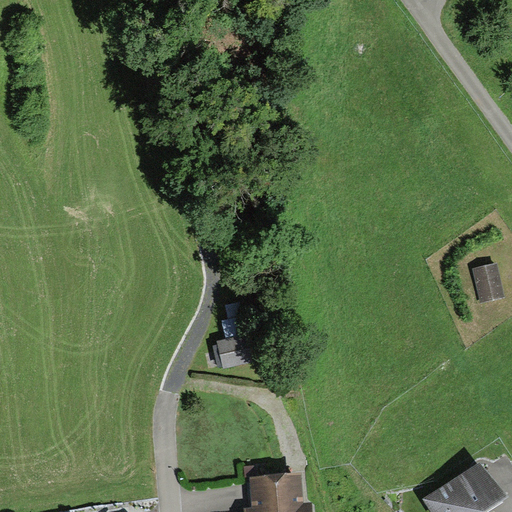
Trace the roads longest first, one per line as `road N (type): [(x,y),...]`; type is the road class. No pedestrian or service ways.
road 1 (track): [(133,0),(208,276),(158,402)]
road 2 (residential): [(408,0),(511,143)]
